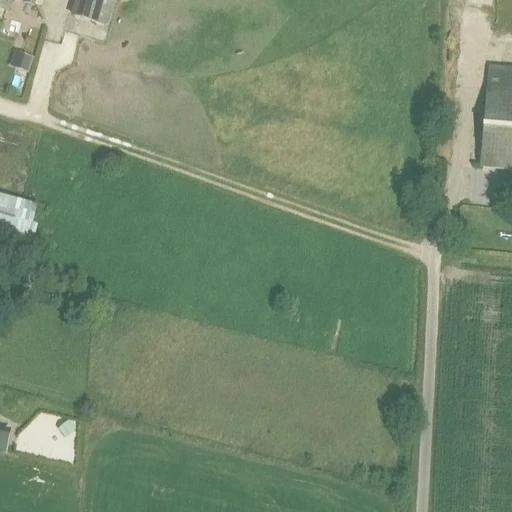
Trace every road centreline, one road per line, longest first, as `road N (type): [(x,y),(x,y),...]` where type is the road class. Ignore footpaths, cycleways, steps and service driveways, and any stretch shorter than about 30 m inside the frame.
road 1 (track): [(0,104),(434,257)]
road 2 (unclassified): [(422,511),(434,257)]
road 3 (track): [(461,0),(459,170),(451,196)]
